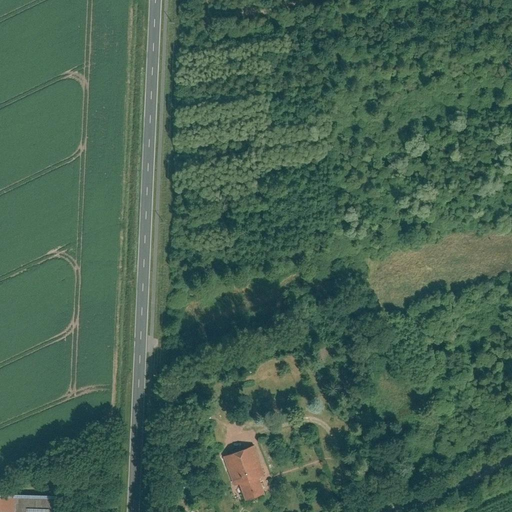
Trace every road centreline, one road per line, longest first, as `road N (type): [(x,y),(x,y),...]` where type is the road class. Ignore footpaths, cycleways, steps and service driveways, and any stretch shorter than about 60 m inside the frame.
road 1 (tertiary): [(131,511),(153,0)]
road 2 (residential): [(393,511),(511,456)]
